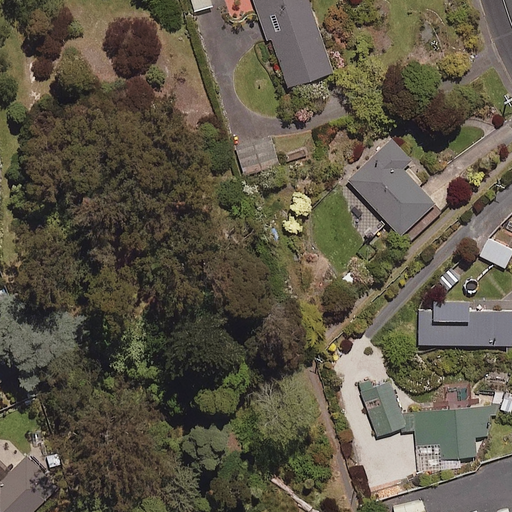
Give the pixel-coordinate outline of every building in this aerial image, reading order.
[(210,0),(191,0),(195,12),(213,6),(210,0)] [(308,0),(255,0),(269,40),(272,39),(289,88),(333,72),(308,0)] [(404,170),(413,161),(393,139),(349,181),(401,237),(435,204),(404,170)] [(505,268),(511,255),(511,250),(489,238),(480,255),(505,268)] [(511,311),(470,312),(470,302),(419,302),(419,345),(511,344),(511,311)] [(0,383),(16,372),(0,349),(0,383)] [(406,426),(390,382),(362,392),(379,436),(406,426)] [(491,436),(489,407),(408,413),(409,433),(416,433),(419,471),(464,468),(463,457),(477,456),(475,437),(491,436)] [(27,458),(1,483),(0,482),(0,511),(34,511),(57,489),(27,458)]
